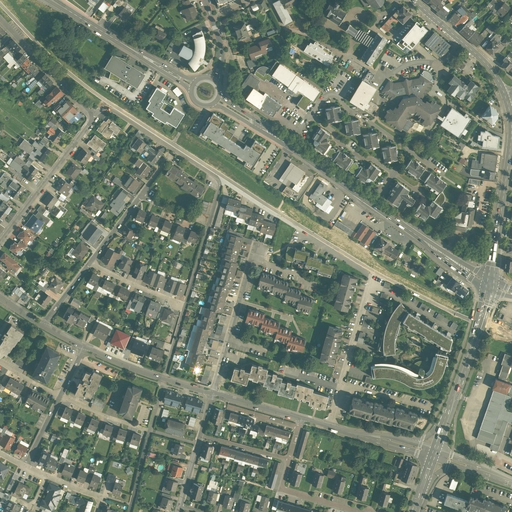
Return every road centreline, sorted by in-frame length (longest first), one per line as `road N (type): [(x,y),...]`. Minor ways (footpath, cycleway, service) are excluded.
road 1 (secondary): [(490,284),(217,101)]
road 2 (secondary): [(490,284),(510,136),(506,98)]
road 3 (secondary): [(193,83),(51,0)]
road 4 (residential): [(367,272),(331,427)]
road 5 (residential): [(0,240),(94,113)]
road 6 (residential): [(211,394),(251,259)]
road 7 (secondary): [(506,98),(489,67),(414,0)]
road 8 (residential): [(85,347),(211,394)]
road 9 (residential): [(94,113),(0,18)]
road 10 (secondary): [(490,284),(450,411)]
